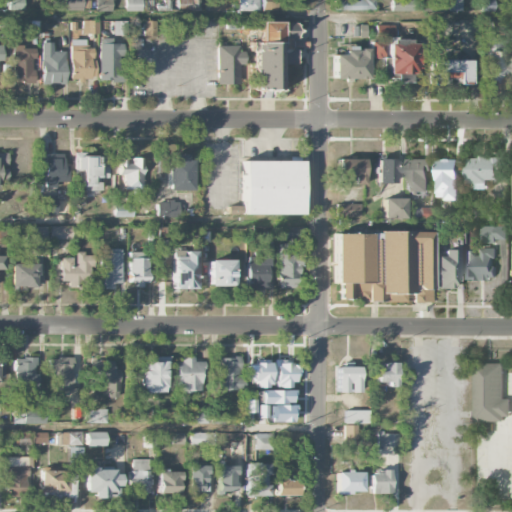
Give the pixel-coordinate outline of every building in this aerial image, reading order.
[(23,10),(23,0),(7,0),(8,10),(23,10)] [(54,0),(54,10),(82,11),(82,0),(54,0)] [(95,0),(95,11),(111,11),(110,0),(95,0)] [(142,11),(141,0),(125,0),(126,11),(142,11)] [(200,9),(200,0),(186,0),(186,9),(200,9)] [(228,0),(206,0),(207,11),(228,11),(228,0)] [(259,11),(258,0),(238,0),(239,11),(259,11)] [(334,0),(334,10),(374,10),(375,1),(337,0),(334,0)] [(423,11),(443,11),(443,0),(433,0),(433,1),(423,1),(423,11)] [(447,0),(447,11),(461,11),(460,0),(447,0)] [(480,0),(480,11),(494,12),(494,0),(480,0)] [(99,20),(82,20),(82,34),(98,34),(99,20)] [(489,34),(506,35),(506,21),(489,20),(489,34)] [(143,37),(156,37),(156,21),(142,21),(143,37)] [(259,22),(259,43),(254,43),(254,89),(281,89),(281,64),(292,64),(291,40),(294,40),(294,22),(259,22)] [(99,82),(122,81),(122,44),(112,44),(112,38),(99,39),(99,82)] [(393,83),(408,82),(408,74),(413,74),(413,39),(386,40),(386,74),(393,74),(393,83)] [(69,79),(94,80),(95,48),(85,48),(85,40),(70,40),(69,79)] [(370,58),(384,59),(385,41),(370,40),(370,58)] [(65,84),(64,51),(52,52),(52,43),(40,43),(41,85),(65,84)] [(239,65),(244,65),(244,46),(216,46),(216,84),(238,84),(239,65)] [(33,47),(12,47),(13,83),(34,83),(33,47)] [(367,79),(367,49),(354,49),(354,47),(344,47),(344,55),(332,55),(332,79),(367,79)] [(429,84),(442,84),(442,78),(457,79),(457,84),(469,84),(469,60),(429,60),(429,84)] [(63,153),(44,154),(45,187),(68,186),(67,165),(63,165),(63,153)] [(108,178),(107,155),(74,155),(74,171),(80,171),(80,180),(77,180),(77,191),(101,191),(101,178),(108,178)] [(166,190),(191,190),(192,157),(173,156),(173,160),(167,160),(166,190)] [(466,189),(486,189),(487,180),(498,180),(498,157),(467,156),(466,189)] [(142,190),(143,159),(119,158),(118,175),(124,175),(124,189),(142,190)] [(338,160),(338,180),(354,180),(354,185),(364,185),(364,159),(338,160)] [(394,183),(394,174),(400,173),(400,159),(376,159),(376,183),(394,183)] [(429,159),(407,159),(406,193),(428,193),(429,159)] [(458,159),(436,159),(435,192),(443,193),(443,200),(457,200),(458,159)] [(301,215),(300,161),(240,161),(241,215),(301,215)] [(40,215),(57,215),(56,195),(40,196),(40,215)] [(405,198),(382,199),(383,219),(405,219),(405,198)] [(156,202),(156,217),(179,217),(178,201),(156,202)] [(360,204),(335,204),(336,218),(360,217),(360,204)] [(132,205),(114,205),(114,217),(132,216),(132,205)] [(507,225),(481,226),(482,242),(507,241),(507,225)] [(48,239),(72,240),(72,226),(49,226),(48,239)] [(45,240),(45,227),(31,227),(31,240),(45,240)] [(157,240),(166,239),(166,228),(157,228),(157,240)] [(334,233),(334,301),(405,301),(405,293),(412,293),(412,302),(431,302),(431,232),(334,233)] [(297,255),(288,255),(288,244),(276,244),(277,288),(298,288),(297,255)] [(466,280),(494,280),(495,247),(481,247),(481,253),(466,253),(466,280)] [(99,253),(100,287),(121,287),(120,249),(108,249),(108,253),(99,253)] [(458,250),(444,250),(444,256),(436,256),(436,288),(457,289),(458,250)] [(194,252),(183,251),(183,256),(173,256),(172,289),(193,289),(194,252)] [(251,257),(245,257),(244,288),(267,289),(268,251),(251,251),(251,257)] [(128,252),(128,284),(148,285),(149,258),(143,258),(143,253),(128,252)] [(60,258),(60,281),(68,281),(67,288),(90,288),(91,254),(74,253),(74,258),(60,258)] [(207,286),(231,286),(231,260),(207,260),(207,286)] [(10,287),(36,288),(37,264),(10,263),(10,287)] [(194,357),(177,357),(178,393),(202,392),(201,363),(194,363),(194,357)] [(217,391),(241,390),(240,357),(216,358),(217,391)] [(37,390),(36,358),(13,358),(14,390),(37,390)] [(49,358),(48,389),(71,390),(72,359),(49,358)] [(113,360),(89,361),(91,387),(107,386),(107,398),(120,397),(119,370),(114,370),(113,360)] [(141,393),(165,393),(165,362),(140,362),(141,393)] [(475,421),(504,421),(504,416),(511,416),(511,399),(504,399),(504,363),(476,363),(475,421)] [(376,382),(387,382),(387,387),(396,387),(396,364),(375,364),(376,382)] [(335,393),(359,393),(359,367),(336,367),(335,393)] [(70,401),(56,401),(56,421),(70,421),(70,401)] [(12,409),(13,424),(46,423),(46,409),(12,409)] [(84,423),(108,423),(107,410),(84,410),(84,423)] [(368,411),(344,410),(344,422),(368,423),(368,411)] [(47,433),(20,432),(20,444),(47,444),(47,433)] [(81,445),(81,432),(68,432),(68,445),(81,445)] [(105,446),(104,432),(85,432),(86,447),(105,446)] [(184,433),(172,433),(172,444),(183,444),(184,433)] [(189,445),(214,445),(214,433),(189,433),(189,445)] [(255,450),(273,450),(272,433),(254,434),(255,450)] [(393,434),(377,433),(377,447),(393,447),(393,434)] [(82,462),(82,448),(72,447),(71,462),(82,462)] [(4,497),(26,497),(27,457),(4,457),(4,497)] [(128,492),(149,492),(148,459),(131,460),(131,471),(127,471),(128,492)] [(268,497),(269,464),(245,463),(245,496),(268,497)] [(187,491),(205,492),(206,466),(187,465),(187,491)] [(235,493),(236,466),(217,466),(216,493),(235,493)] [(84,493),(93,493),(93,498),(119,498),(120,470),(85,470),(84,493)] [(39,491),(71,492),(72,472),(40,471),(39,491)] [(157,493),(179,493),(179,472),(157,471),(157,493)] [(362,471),(335,472),(336,494),(362,493),(362,471)] [(390,494),(389,472),(369,472),(369,494),(390,494)] [(275,496),(297,495),(296,479),(275,479),(275,496)]
